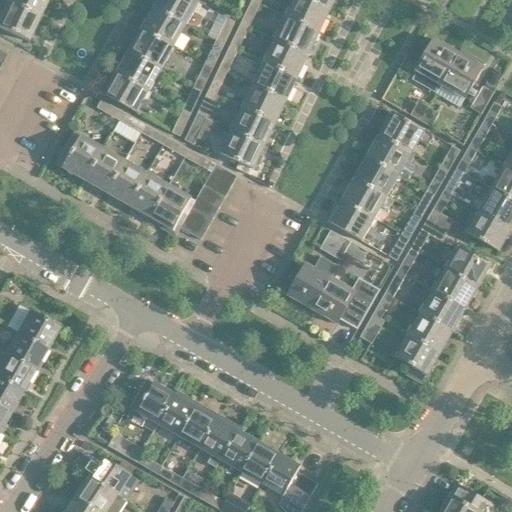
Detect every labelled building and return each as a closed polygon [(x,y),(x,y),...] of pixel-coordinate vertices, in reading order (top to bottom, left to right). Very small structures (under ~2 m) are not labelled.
[(1,0),(1,2),(4,3),(36,18),(44,0),(1,0)] [(194,13),(196,14),(200,7),(198,5),(198,4),(196,3),(197,2),(192,0),(156,0),(153,7),(186,26),(194,13)] [(318,34),(328,11),(305,0),(293,0),(289,9),(286,7),(282,16),(285,17),(285,18),(318,34)] [(305,0),(328,11),(333,0),(305,0)] [(259,5),(251,1),(240,24),(248,28),(259,5)] [(0,10),(0,30),(25,42),(36,18),(4,3),(0,10)] [(153,7),(140,29),(174,48),(181,35),(184,36),(188,29),(186,27),(186,26),(153,7)] [(274,40),(307,56),(318,34),(285,18),(278,32),(275,30),(271,38),(274,40)] [(215,42),(223,46),(234,23),(226,19),(215,42)] [(240,24),(229,47),(237,51),(248,28),(240,24)] [(140,29),(128,51),(161,70),(169,57),(171,58),(176,50),(173,49),(174,48),(140,29)] [(307,56),(274,40),(267,55),(264,53),(260,61),(263,62),(263,63),(296,79),(307,56)] [(435,93),(439,85),(457,54),(433,40),(415,71),(416,72),(412,80),(435,93)] [(204,65),(212,68),(223,46),(215,42),(204,65)] [(218,69),(226,73),(237,51),(229,47),(218,69)] [(459,50),(457,54),(439,85),(464,99),(484,64),(459,50)] [(128,51),(116,73),(147,90),(149,92),(156,79),(158,80),(163,72),(161,71),(161,70),(128,51)] [(252,85),(252,86),(285,102),(296,79),(263,63),(256,77),(253,76),(249,84),(252,85)] [(193,87),(201,91),(212,68),(204,65),(193,87)] [(207,92),(215,96),(226,73),(218,69),(207,92)] [(149,92),(147,90),(116,73),(103,95),(136,114),(149,92)] [(274,124),(285,102),(252,86),(245,101),(242,99),(238,107),(241,108),(274,124)] [(182,110),(190,114),(201,91),(193,87),(182,110)] [(481,114),(492,94),(481,87),(477,94),(474,99),(470,107),(481,114)] [(196,115),(204,119),(215,96),(207,92),(196,115)] [(96,110),(117,122),(122,114),(101,102),(96,110)] [(409,117),(418,122),(426,108),(417,103),(409,117)] [(480,126),(488,130),(501,108),(493,104),(480,126)] [(230,131),(263,147),(274,124),(241,108),(234,123),(231,122),(228,130),(230,131)] [(426,108),(418,122),(430,129),(438,115),(426,108)] [(190,114),(182,110),(170,134),(179,138),(190,114)] [(426,147),(432,137),(423,131),(391,113),(378,135),(410,154),(417,142),(426,147)] [(138,133),(139,134),(144,126),(122,114),(117,122),(128,127),(125,132),(136,138),(138,133)] [(204,119),(196,115),(190,128),(198,132),(204,119)] [(139,134),(161,146),(165,138),(144,126),(139,134)] [(480,126),(479,127),(468,148),(476,152),(488,130),(480,126)] [(252,170),(263,147),(230,131),(223,146),(220,144),(216,152),(219,154),(219,155),(238,164),(235,170),(248,176),(251,170),(252,170)] [(54,164),(84,181),(102,149),(72,133),(54,164)] [(410,154),(378,135),(366,157),(398,175),(410,154)] [(161,146),(183,159),(187,151),(165,138),(161,146)] [(459,152),(451,147),(438,170),(446,174),(459,152)] [(476,152),(468,148),(455,169),(463,174),(476,152)] [(84,181),(106,193),(123,162),(102,149),(84,181)] [(211,164),(187,151),(183,159),(206,172),(211,164)] [(504,168),(503,168),(511,172),(511,152),(508,160),(505,159),(501,166),(504,168)] [(398,175),(366,157),(353,179),(385,197),(398,175)] [(106,193),(127,205),(145,174),(123,162),(106,193)] [(482,185),(491,190),(511,201),(511,172),(503,168),(495,163),(482,185)] [(214,165),(208,176),(229,188),(235,178),(214,165)] [(463,174),(455,169),(443,191),(451,196),(463,174)] [(426,191),(434,196),(446,174),(438,170),(426,191)] [(127,205),(149,218),(167,186),(145,174),(127,205)] [(223,199),(229,188),(208,176),(202,186),(223,199)] [(353,179),(341,201),(373,219),(385,197),(353,179)] [(174,237),(178,229),(184,218),(190,208),(193,202),(189,200),(189,199),(167,186),(149,218),(147,222),(174,237)] [(217,209),(223,199),(202,186),(196,197),(217,209)] [(476,209),(479,211),(510,229),(511,226),(511,201),(491,190),(483,204),(480,203),(476,209)] [(413,213),(421,218),(434,196),(426,191),(413,213)] [(426,220),(447,232),(453,223),(440,215),(451,196),(443,191),(426,220)] [(211,220),(217,209),(196,197),(193,202),(190,208),(211,220)] [(360,241),(373,219),(341,201),(328,223),(360,241)] [(190,208),(184,218),(205,230),(211,220),(190,208)] [(479,211),(471,226),(467,224),(463,231),(466,233),(466,234),(497,252),(510,229),(479,211)] [(401,235),(409,239),(421,218),(413,213),(401,235)] [(205,230),(184,218),(178,229),(199,241),(205,230)] [(409,250),(417,254),(428,236),(441,244),(447,232),(426,220),(409,250)] [(325,228),(319,239),(343,254),(350,243),(325,228)] [(409,239),(401,235),(387,258),(395,263),(409,239)] [(458,247),(449,262),(446,260),(442,268),(445,270),(476,288),(489,265),(458,247)] [(417,254),(409,250),(397,271),(405,276),(417,254)] [(292,273),(298,276),(287,296),(311,310),(329,279),(304,265),(301,271),(296,267),(292,273)] [(429,290),(432,292),(464,310),(476,288),(445,270),(437,284),(434,282),(429,290)] [(405,276),(397,271),(384,293),(392,298),(405,276)] [(329,279),(311,310),(336,324),(347,304),(354,308),(357,302),(351,298),(354,293),(329,279)] [(432,292),(424,306),(421,304),(417,312),(420,314),(451,331),(464,310),(432,292)] [(392,298),(384,293),(372,315),(380,319),(392,298)] [(27,312),(15,334),(44,351),(57,329),(42,321),(27,312)] [(404,334),(407,335),(439,353),(451,331),(420,314),(412,328),(409,326),(404,334)] [(380,319),(372,315),(359,338),(370,345),(383,322),(380,320),(380,319)] [(42,321),(57,329),(59,325),(45,317),(42,321)] [(32,372),(44,351),(15,334),(3,355),(32,372)] [(400,349),(396,347),(391,356),(410,367),(405,376),(421,385),(426,376),(439,353),(407,335),(400,349)] [(0,380),(21,392),(32,372),(3,355),(0,359),(0,380)] [(0,380),(0,408),(9,413),(21,392),(0,380)] [(153,384),(152,385),(144,381),(129,409),(136,413),(147,419),(142,428),(152,434),(157,425),(174,396),(153,384)] [(174,396),(157,425),(178,437),(195,408),(174,396)] [(0,428),(9,413),(0,408),(0,428)] [(195,408),(178,437),(199,449),(215,420),(195,408)] [(219,461),(236,431),(215,420),(199,449),(211,456),(206,465),(214,470),(219,461)] [(240,472),(257,443),(236,431),(219,461),(240,472)] [(106,447),(135,464),(139,456),(140,456),(142,452),(113,435),(106,447)] [(257,443),(240,472),(261,484),(277,455),(257,443)] [(277,455),(261,484),(281,496),(279,499),(288,504),(297,489),(289,484),(299,467),(277,455)] [(135,464),(156,476),(160,468),(140,456),(139,456),(135,464)] [(117,468),(102,457),(88,478),(116,496),(126,503),(139,483),(129,476),(130,476),(117,468)] [(117,468),(130,476),(134,470),(121,463),(117,468)] [(156,476),(177,488),(181,480),(160,468),(156,476)] [(105,511),(116,496),(88,478),(75,498),(96,511),(105,511)] [(177,488),(197,499),(202,491),(181,480),(177,488)] [(456,484),(439,511),(493,511),(496,507),(456,484)] [(172,504),(177,495),(170,490),(157,511),(168,511),(173,504),(172,504)] [(197,499),(218,511),(222,503),(202,491),(197,499)] [(96,511),(75,498),(65,511),(96,511)] [(174,511),(185,511),(191,502),(183,498),(174,511)] [(218,511),(219,511),(237,511),(222,503),(218,511)]
